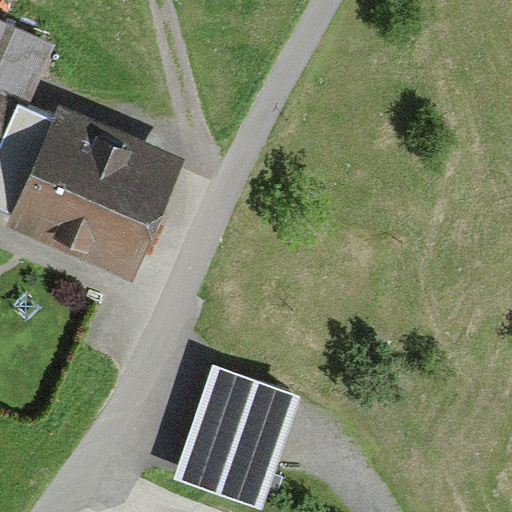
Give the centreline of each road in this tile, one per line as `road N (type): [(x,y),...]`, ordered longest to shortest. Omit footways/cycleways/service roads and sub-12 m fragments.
road 1 (unclassified): [(328,0),(107,439),(56,511)]
road 2 (track): [(232,180),(184,96),(162,0)]
